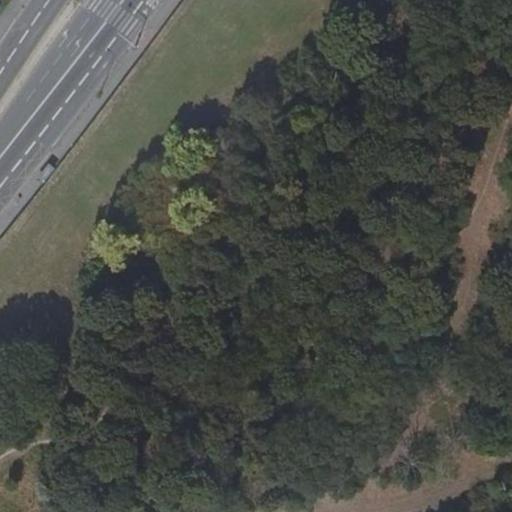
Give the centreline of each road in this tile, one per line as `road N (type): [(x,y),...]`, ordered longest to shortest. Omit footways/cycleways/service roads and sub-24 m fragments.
road 1 (primary): [(0,173),(142,0)]
road 2 (unclassified): [(0,172),(111,0)]
